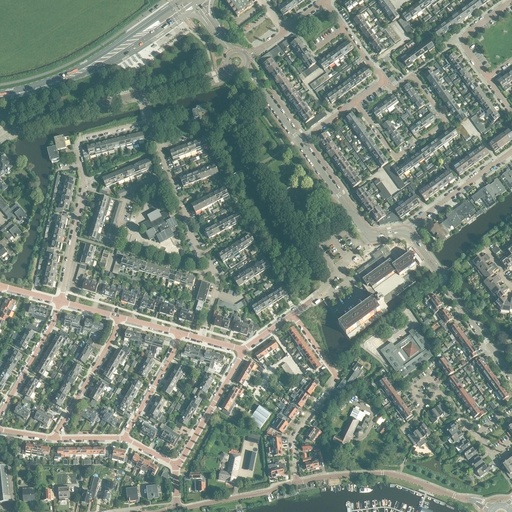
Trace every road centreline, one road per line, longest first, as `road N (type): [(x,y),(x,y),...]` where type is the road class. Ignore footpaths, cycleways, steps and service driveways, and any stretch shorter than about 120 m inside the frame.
road 1 (secondary): [(0,97),(105,66),(191,7)]
road 2 (secondary): [(179,0),(89,61),(0,94)]
road 3 (residential): [(491,508),(383,473),(297,482)]
road 4 (residential): [(297,482),(292,442),(336,374),(292,314)]
road 5 (residential): [(354,102),(396,157),(446,122),(413,77)]
road 6 (residential): [(215,293),(217,278),(189,232),(159,151)]
road 7 (tertiary): [(496,352),(405,231)]
road 8 (unclassified): [(5,135),(142,93)]
road 9 (residential): [(54,438),(117,317)]
road 10 (residential): [(176,465),(242,349)]
road 11 (unclassified): [(405,231),(511,151)]
road 12 (residential): [(60,302),(0,414)]
road 13 (residential): [(297,482),(176,509)]
road 14 (residential): [(60,302),(84,181)]
